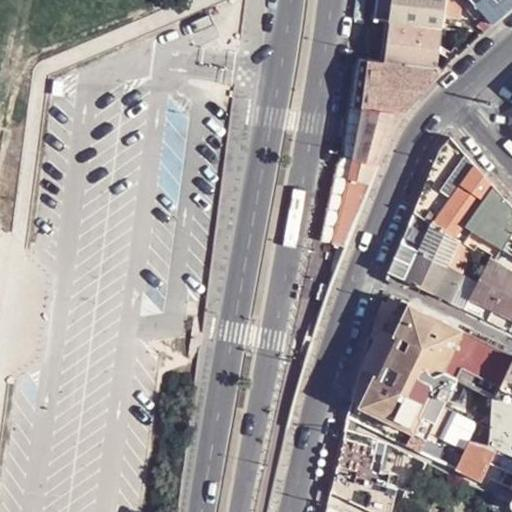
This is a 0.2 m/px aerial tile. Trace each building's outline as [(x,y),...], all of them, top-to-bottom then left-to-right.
[(375,0),(373,18),(390,21),(441,27),(442,14),(455,16),(455,11),(462,12),(463,0),(375,0)] [(511,0),(472,0),(493,24),(511,6),(511,0)] [(439,44),(441,27),(390,21),(386,61),(436,67),(438,50),(442,51),(442,44),(439,44)] [(386,61),(369,59),(362,108),(402,114),(443,68),(436,67),(386,61)] [(402,114),(362,108),(359,124),(355,147),(352,161),(349,178),(333,244),(344,247),(376,164),(379,164),(393,129),(402,114)] [(496,203),(502,195),(473,163),(450,136),(440,148),(413,210),(453,237),(485,195),(496,203)] [(496,203),(485,195),(453,237),(456,240),(465,245),(472,249),(488,258),(501,266),(511,272),(511,205),(502,195),(496,203)] [(444,263),(456,240),(453,237),(413,210),(401,240),(444,263)] [(457,282),(460,274),(456,272),(456,270),(444,263),(401,240),(388,270),(408,281),(449,301),(454,289),(457,282)] [(464,267),(472,249),(465,245),(456,240),(444,263),(456,270),(456,272),(460,274),(464,267)] [(495,278),(501,266),(488,258),(480,276),(478,278),(497,287),(500,281),(495,278)] [(511,272),(501,266),(495,278),(500,281),(497,287),(502,290),(493,308),(509,316),(511,310),(511,272)] [(476,284),(478,278),(480,276),(464,267),(460,274),(476,284)] [(408,281),(388,270),(386,277),(406,286),(408,281)] [(319,283),(329,287),(334,274),(325,271),(319,283)] [(454,289),(449,301),(464,308),(467,303),(470,296),(472,291),(476,284),(460,274),(457,282),(454,289)] [(494,293),(497,287),(478,278),(476,284),(472,291),(470,296),(476,300),(477,299),(483,302),(489,290),(494,293)] [(490,307),(493,308),(502,290),(497,287),(494,293),(489,290),(483,302),(483,303),(490,307)] [(393,333),(407,303),(383,291),(371,321),(380,326),(393,333)] [(473,306),(476,300),(470,296),(467,303),(473,306)] [(501,432),(511,434),(511,391),(501,386),(470,372),(481,349),(477,347),(480,339),(462,330),(407,303),(393,333),(395,334),(376,374),(374,374),(358,405),(374,412),(368,424),(421,450),(455,377),(492,396),(488,442),(496,446),(501,432)] [(393,333),(380,326),(379,328),(370,347),(360,369),(374,374),(376,374),(395,334),(393,333)] [(481,349),(485,341),(480,339),(477,347),(481,349)] [(501,386),(511,361),(511,354),(485,341),(481,349),(470,372),(501,386)] [(511,391),(511,361),(501,386),(511,391)] [(360,369),(359,369),(351,401),(358,405),(374,374),(360,369)] [(358,405),(351,401),(348,414),(368,424),(374,412),(358,405)] [(380,438),(345,427),(339,456),(331,490),(371,509),(377,511),(391,511),(397,485),(378,477),(380,467),(383,457),(388,443),(380,438)] [(511,434),(501,432),(496,446),(497,446),(503,449),(511,453),(511,434)] [(497,446),(496,446),(488,442),(469,437),(455,467),(463,470),(480,479),(483,474),(495,451),(497,446)] [(411,482),(418,485),(421,480),(414,477),(412,480),(411,482)] [(409,487),(416,490),(418,485),(411,482),(409,487)] [(490,491),(496,493),(499,488),(492,485),(490,491)] [(511,493),(499,488),(496,493),(493,500),(510,508),(511,509),(511,493)]
